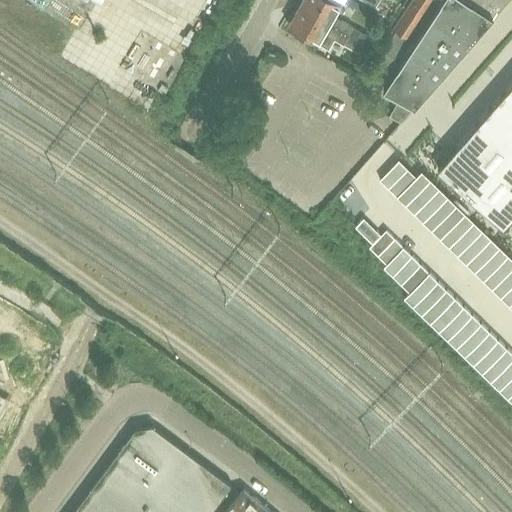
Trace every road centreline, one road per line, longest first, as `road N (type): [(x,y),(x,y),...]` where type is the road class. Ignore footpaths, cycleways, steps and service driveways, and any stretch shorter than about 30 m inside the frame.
road 1 (residential): [(298,511),(160,403),(133,398)]
road 2 (unclassified): [(133,398),(119,405),(39,511)]
